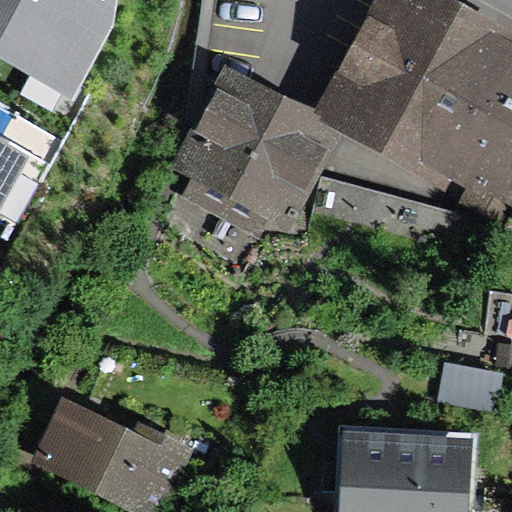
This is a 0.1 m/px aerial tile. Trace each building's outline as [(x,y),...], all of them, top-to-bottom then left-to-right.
[(117,0),(0,0),(0,61),(71,100),(113,25),(117,0)] [(511,44),(429,0),(394,0),(331,117),(449,181),(453,173),(468,180),(464,188),(498,206),(505,193),(511,197),(511,44)] [(194,189),(224,206),(278,110),(229,83),(183,165),(201,175),(194,189)] [(254,222),(261,209),(281,220),(327,138),(278,110),(224,206),(254,222)] [(0,209),(30,155),(0,138),(0,209)] [(456,212),(320,178),(306,231),(443,267),(456,212)] [(511,369),(511,346),(493,344),(490,366),(511,369)] [(495,408),(500,378),(443,369),(438,398),(495,408)] [(146,511),(165,511),(196,447),(141,421),(135,433),(63,400),(35,460),(146,511)] [(460,511),(462,449),(364,447),(363,508),(358,508),(358,511),(460,511)] [(302,511),(303,495),(236,493),(235,511),(302,511)]
